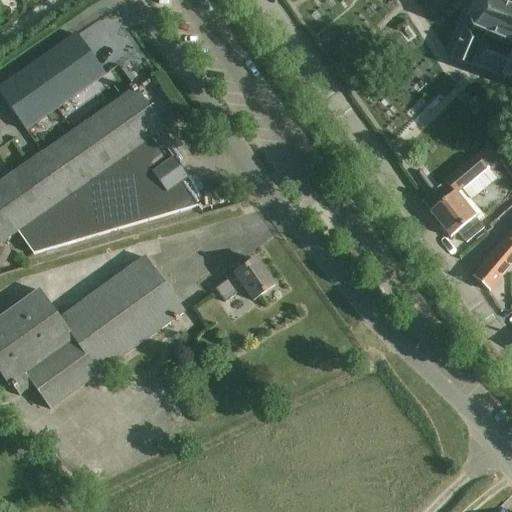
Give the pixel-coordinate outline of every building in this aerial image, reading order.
[(511,0),(474,0),(449,61),(511,87),(511,0)] [(75,36),(0,88),(0,96),(25,132),(103,76),(75,36)] [(134,91),(0,184),(0,246),(17,235),(32,257),(197,208),(181,186),(188,181),(172,159),(166,164),(149,141),(163,132),(134,91)] [(327,123),(312,130),(322,149),(337,142),(327,123)] [(465,245),(481,232),(483,230),(477,223),(482,218),(461,192),(485,172),(488,175),(503,163),(488,146),(474,157),(475,159),(421,203),(429,214),(449,240),(456,234),(465,245)] [(511,232),(485,264),(472,279),(488,294),(501,278),(502,278),(511,266),(511,232)] [(206,257),(217,255),(214,236),(203,238),(206,257)] [(144,260),(128,271),(59,320),(39,292),(0,320),(0,375),(9,388),(11,386),(19,396),(32,387),(50,411),(174,322),(174,323),(177,321),(176,320),(184,315),(144,260)] [(215,291),(224,304),(243,290),(253,303),(274,288),(255,262),(215,291)] [(178,372),(156,387),(165,400),(187,385),(178,372)] [(327,511),(293,480),(271,504),(232,468),(244,455),(228,440),(161,511),(327,511)] [(345,471),(360,510),(372,506),(374,511),(398,511),(400,511),(380,458),(345,471)] [(86,501),(97,487),(86,479),(75,493),(86,501)]
